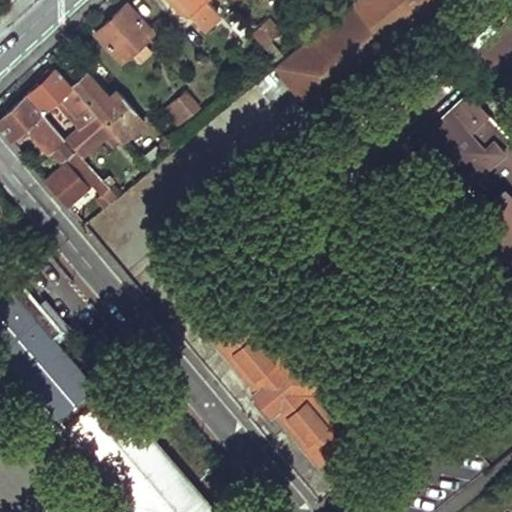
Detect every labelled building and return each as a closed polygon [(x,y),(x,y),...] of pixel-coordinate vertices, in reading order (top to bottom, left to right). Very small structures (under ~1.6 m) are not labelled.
[(194,0),(171,0),(182,11),(190,4),(194,0)] [(232,0),(194,0),(190,4),(207,23),(232,0)] [(401,0),(352,0),(277,63),(308,103),(415,15),(401,0)] [(401,0),(415,15),(432,0),(401,0)] [(108,19),(95,30),(120,58),(131,48),(139,58),(151,47),(143,37),(151,30),(125,3),(108,19)] [(281,30),(269,16),(252,31),(265,45),(281,30)] [(511,19),(479,51),(511,85),(511,139),(470,95),(415,148),(458,192),(467,183),(485,202),(448,237),(483,274),(492,265),(500,273),(511,262),(511,19)] [(71,83),(55,66),(38,83),(26,93),(42,111),(59,95),(81,116),(92,106),(71,83)] [(136,110),(121,93),(113,100),(85,71),(75,79),(71,83),(92,106),(113,130),(136,110)] [(179,99),(193,116),(204,106),(191,90),(179,99)] [(42,111),(26,93),(15,103),(0,116),(0,121),(13,137),(15,136),(30,122),(53,148),(62,158),(70,150),(62,140),(65,137),(42,111)] [(53,148),(30,122),(15,136),(18,139),(30,129),(49,151),(53,148)] [(146,156),(154,164),(169,152),(161,144),(146,156)] [(78,150),(47,176),(68,201),(92,180),(103,192),(110,186),(78,150)] [(97,197),(104,206),(117,194),(110,186),(103,192),(97,197)] [(492,265),(483,274),(499,291),(511,278),(511,262),(500,273),(492,265)] [(296,342),(287,331),(271,344),(240,307),(210,333),(257,387),(253,391),(271,412),(274,409),(321,463),(350,438),(311,392),(342,365),(312,329),(296,342)] [(0,345),(0,347),(130,500),(115,511),(216,511),(108,384),(98,392),(34,317),(0,345)]
